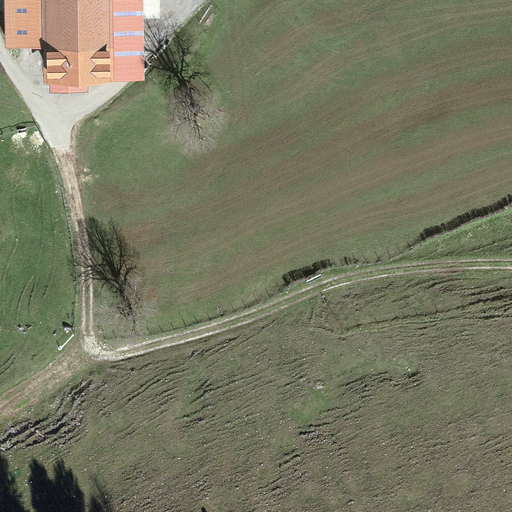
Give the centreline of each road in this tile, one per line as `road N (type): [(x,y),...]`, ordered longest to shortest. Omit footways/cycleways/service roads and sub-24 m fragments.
road 1 (track): [(88,345),(153,343),(239,320),(326,281),(437,264),(511,265)]
road 2 (track): [(59,122),(84,261),(88,345)]
road 3 (track): [(59,122),(139,72),(191,0)]
